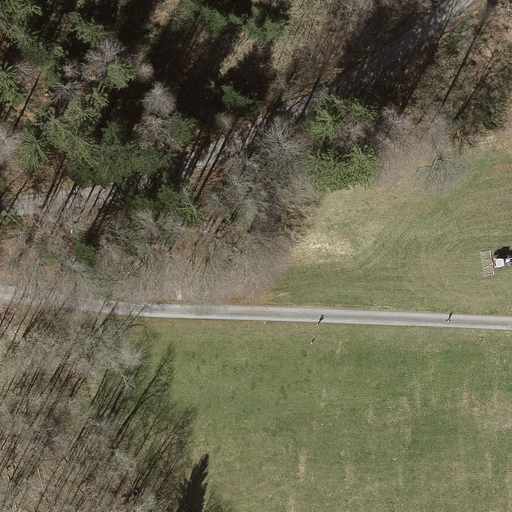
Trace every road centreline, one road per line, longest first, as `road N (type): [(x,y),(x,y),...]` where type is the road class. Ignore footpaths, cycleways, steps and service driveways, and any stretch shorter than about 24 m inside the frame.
road 1 (track): [(511,323),(120,309),(0,292)]
road 2 (unclassified): [(0,206),(107,191),(212,151),(342,83),(460,0)]
